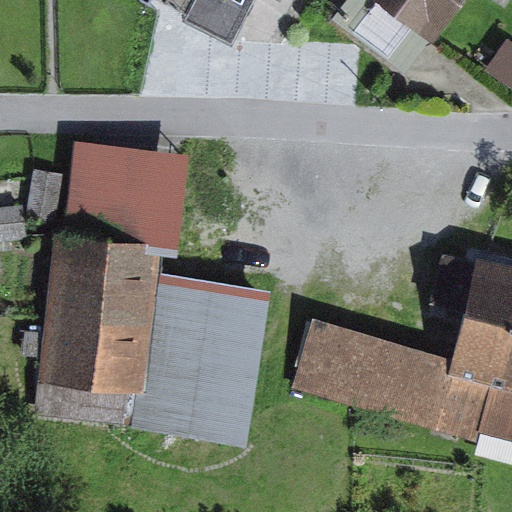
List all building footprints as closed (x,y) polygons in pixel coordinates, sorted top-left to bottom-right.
[(167,0),(165,5),(186,15),(183,22),(231,45),(252,0),(167,0)] [(357,0),(350,11),(419,61),(463,0),(357,0)] [(78,133),(67,232),(162,243),(185,245),(196,146),(78,133)] [(162,243),(67,232),(47,410),(142,421),(159,271),(162,243)] [(455,362),(315,323),(298,387),(471,435),(474,425),(511,435),(511,271),(482,264),(455,362)] [(277,285),(159,271),(142,421),(260,435),(277,285)]
